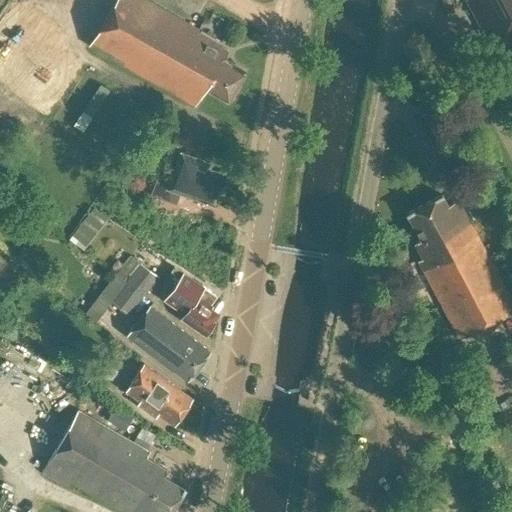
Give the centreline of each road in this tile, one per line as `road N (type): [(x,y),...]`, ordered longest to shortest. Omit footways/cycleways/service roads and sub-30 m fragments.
road 1 (tertiary): [(206,511),(302,0)]
road 2 (unclassified): [(312,511),(403,0)]
